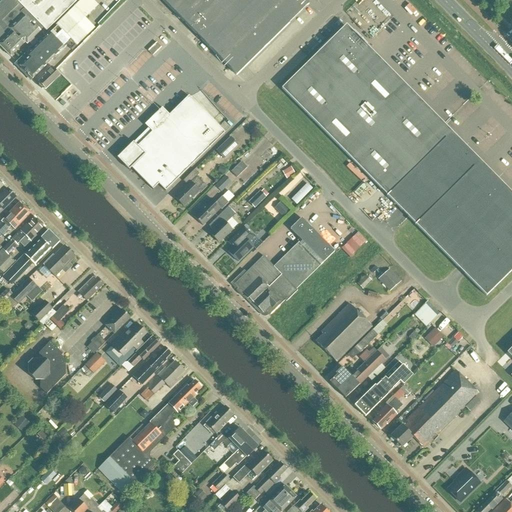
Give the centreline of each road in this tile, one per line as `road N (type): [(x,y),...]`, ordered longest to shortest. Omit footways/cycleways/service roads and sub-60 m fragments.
road 1 (tertiary): [(427,511),(0,79)]
road 2 (residential): [(340,511),(0,171)]
road 3 (residential): [(468,327),(242,100)]
road 4 (residential): [(242,100),(139,0)]
road 5 (residential): [(242,100),(337,0)]
